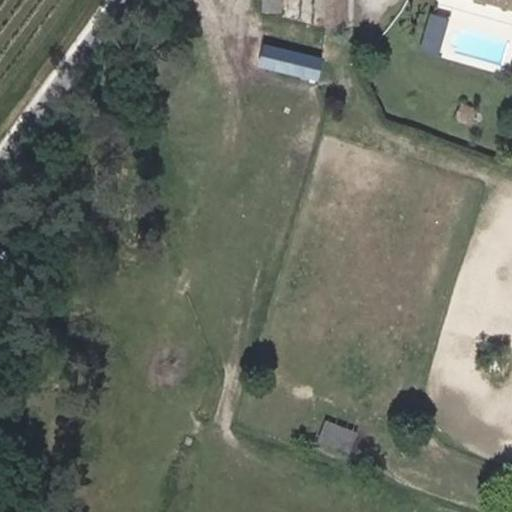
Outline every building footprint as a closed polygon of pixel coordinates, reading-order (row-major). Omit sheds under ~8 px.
[(318,0),(317,27),(339,28),(340,0),(318,0)] [(511,7),(511,0),(477,0),(475,10),(495,17),(499,4),(511,7)] [(254,68),(318,75),(321,51),(257,44),(254,68)] [(477,109),(460,102),(454,118),(471,125),(477,109)] [(356,433),(325,421),(319,440),(349,451),(356,433)]
